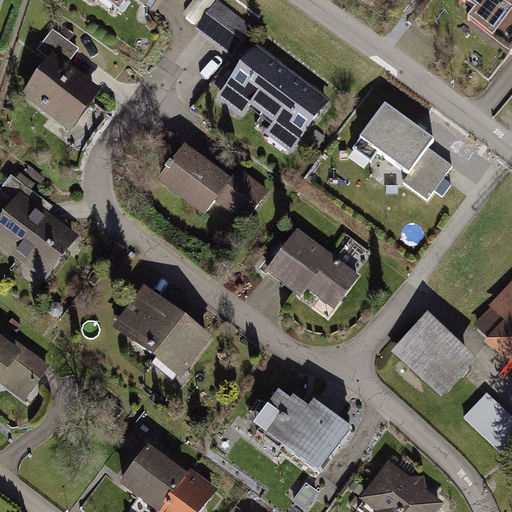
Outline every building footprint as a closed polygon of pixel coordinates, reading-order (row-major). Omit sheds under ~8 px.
[(101,0),(119,12),(127,0),(137,0),(156,13),(165,0),(101,0)] [(511,0),(403,0),(409,4),(412,0),(458,0),(475,15),(469,24),(493,43),(511,20),(511,0)] [(232,59),(255,29),(219,2),(196,32),(232,59)] [(55,55),(69,65),(80,50),(54,30),(38,51),(51,60),(55,55)] [(251,109),(263,118),(296,75),(274,58),(259,46),(218,99),(244,118),(251,109)] [(55,55),(51,60),(22,98),(71,134),(104,91),(69,65),(55,55)] [(311,87),(296,75),(263,118),(273,126),(266,135),(292,156),(333,103),(311,87)] [(389,104),(355,149),(374,163),(381,154),(411,177),(430,152),(438,142),(423,130),(389,104)] [(186,146),(160,184),(208,217),(217,203),(247,225),(271,191),(240,170),(234,179),(207,160),(186,146)] [(453,170),(430,152),(411,177),(404,185),(428,203),(453,170)] [(43,209),(21,193),(0,221),(0,247),(46,283),(80,238),(43,209)] [(337,311),(362,277),(298,231),(283,251),(267,273),(303,299),(309,291),(337,311)] [(511,283),(470,326),(511,367),(511,283)] [(189,319),(147,287),(115,329),(183,380),(215,338),(189,319)] [(477,361),(427,315),(391,353),(441,399),(477,361)] [(13,320),(8,326),(18,333),(22,327),(13,320)] [(24,403),(51,369),(19,343),(11,337),(8,342),(0,335),(0,386),(1,385),(24,403)] [(322,476),(356,431),(318,402),(315,405),(313,409),(296,397),(294,401),(282,392),(256,426),(322,476)] [(511,450),(511,417),(487,394),(464,419),(505,458),(511,450)] [(122,413),(111,406),(107,412),(118,419),(122,413)] [(153,511),(163,511),(191,477),(185,472),(151,446),(120,487),(153,511)] [(440,511),(447,504),(429,491),(426,477),(412,478),(391,463),(356,510),(358,511),(440,511)] [(191,477),(163,511),(203,511),(220,491),(201,477),(195,472),(191,477)]
